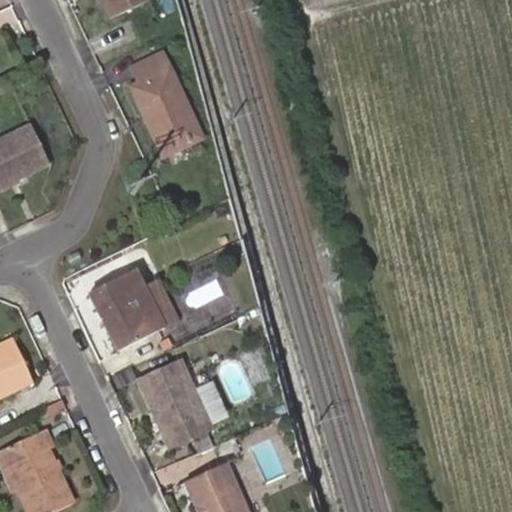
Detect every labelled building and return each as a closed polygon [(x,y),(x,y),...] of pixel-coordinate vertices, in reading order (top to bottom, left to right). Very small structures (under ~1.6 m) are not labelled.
[(145,4),(142,0),(96,0),(107,22),(145,4)] [(128,91),(142,124),(148,121),(162,153),(196,139),(162,58),(131,71),(137,86),(128,91)] [(148,121),(142,124),(156,156),(162,153),(148,121)] [(0,187),(15,180),(46,165),(28,129),(0,142),(0,187)] [(15,180),(0,187),(0,196),(19,187),(15,180)] [(162,334),(143,291),(137,275),(91,296),(117,355),(162,334)] [(159,284),(143,291),(162,334),(178,326),(159,284)] [(0,392),(26,381),(8,342),(0,345),(0,392)] [(136,383),(168,450),(208,431),(177,363),(136,383)] [(257,425),(255,418),(240,424),(244,431),(257,425)] [(0,449),(0,463),(11,489),(21,511),(51,511),(65,506),(40,452),(45,450),(37,433),(0,449)] [(0,487),(3,493),(11,489),(0,463),(0,487)] [(201,511),(242,511),(221,467),(184,485),(196,510),(199,508),(201,511)]
